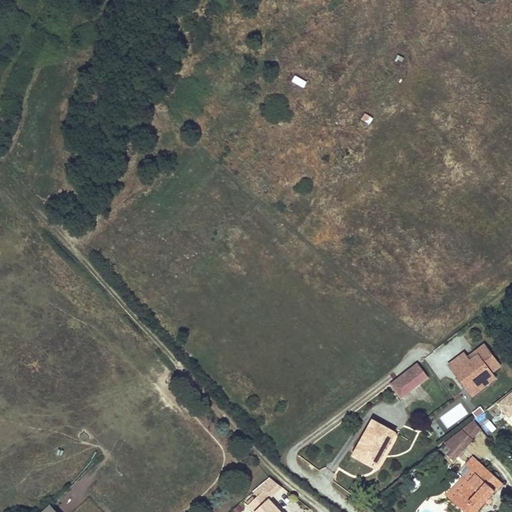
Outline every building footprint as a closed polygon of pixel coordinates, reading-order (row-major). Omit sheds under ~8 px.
[(295,76),(291,83),(303,89),(307,82),(295,76)] [(492,377),(490,374),(498,367),(483,347),(473,354),(476,357),(468,363),(466,360),(462,355),(447,367),(465,389),(471,384),(476,389),(492,377)] [(468,363),(476,357),(473,354),(466,360),(468,363)] [(415,362),(389,383),(400,397),(427,377),(415,362)] [(471,397),(494,379),(492,377),(476,389),(471,384),(465,389),(471,397)] [(511,394),(498,406),(507,418),(511,414),(511,394)] [(485,413),(481,406),(472,413),(477,419),(485,413)] [(353,457),(366,463),(378,470),(398,435),(373,421),(353,457)] [(496,430),(490,421),(483,427),(489,435),(496,430)] [(474,422),(462,430),(473,438),(480,429),(474,422)] [(462,430),(448,442),(451,447),(443,453),(452,461),(473,438),(462,430)] [(465,465),(471,471),(479,463),(473,457),(465,465)] [(479,463),(471,471),(463,480),(468,484),(452,501),(463,511),(476,511),(502,484),(479,463)] [(255,499),(248,506),(253,511),(279,511),(267,499),(280,488),(269,479),(251,494),(255,499)]
